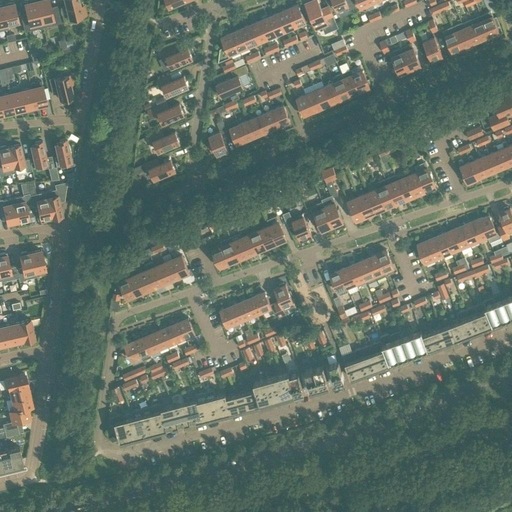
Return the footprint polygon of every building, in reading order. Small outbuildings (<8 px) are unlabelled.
[(43,26),(36,0),(31,0),(28,1),(29,2),(24,3),(27,13),(21,14),(25,31),(43,26)] [(57,5),(51,7),(48,0),(36,0),(43,26),(61,22),(57,5)] [(79,6),(78,0),(65,0),(66,6),(60,7),(64,24),(83,19),(81,14),(85,14),(83,5),(79,6)] [(307,0),(308,1),(306,2),(316,26),(322,24),(325,32),(338,27),(331,10),(324,13),(318,0),(307,0)] [(333,0),(337,9),(348,5),(350,9),(356,7),(353,0),(333,0)] [(368,0),(357,0),(360,7),(366,5),(369,9),(372,8),(368,0)] [(368,0),(372,8),(374,7),(373,2),(377,0),(368,0)] [(7,4),(3,5),(7,23),(18,21),(14,3),(13,3),(13,2),(7,3),(7,4)] [(293,5),(288,8),(296,26),(306,21),(298,3),(293,6),(293,5)] [(443,3),(428,9),(431,15),(445,8),(443,3)] [(7,23),(3,5),(2,4),(0,4),(0,30),(8,28),(7,23)] [(288,8),(278,12),(286,30),(296,26),(288,8)] [(490,9),(480,13),(491,37),(490,35),(494,33),(495,36),(503,32),(500,25),(495,14),(493,15),(490,9)] [(278,12),(269,16),(277,34),(286,30),(278,12)] [(480,13),(471,17),(472,19),(480,39),(481,41),(481,39),(484,37),(485,40),(491,37),(480,13)] [(269,16),(260,20),(268,38),(277,34),(269,16)] [(433,18),(428,21),(432,32),(438,30),(433,18)] [(480,39),(472,19),(462,23),(471,43),(475,41),(476,44),(481,41),(480,39)] [(260,20),(250,24),(258,42),(268,38),(260,20)] [(462,23),(453,27),(462,47),(466,45),(467,48),(472,45),(471,43),(462,23)] [(250,24),(241,28),(249,46),(258,42),(250,24)] [(453,26),(443,30),(452,51),(454,50),(455,52),(462,49),(462,47),(453,27),(453,26)] [(241,28),(232,32),(239,50),(249,46),(241,28)] [(411,28),(406,30),(410,41),(416,39),(411,28)] [(305,31),(299,33),(301,39),(308,36),(305,31)] [(220,48),(218,62),(231,56),(231,54),(239,50),(232,32),(225,35),(225,36),(222,38),(225,45),(220,48)] [(296,35),(290,37),(292,43),(298,40),(296,35)] [(434,36),(423,41),(426,47),(425,47),(428,55),(429,54),(431,60),(433,59),(434,61),(442,58),(441,56),(443,55),(434,36)] [(290,37),(283,40),(285,46),(292,43),(290,37)] [(385,39),(379,41),(384,53),(390,50),(385,39)] [(325,41),(318,44),(321,50),(327,47),(325,41)] [(277,43),(271,45),(273,51),(280,48),(277,43)] [(412,43),(401,47),(411,71),(417,68),(416,67),(421,65),(417,56),(418,56),(416,52),(416,53),(412,43)] [(271,45),(264,48),(267,54),(273,51),(271,45)] [(175,46),(162,51),(164,57),(167,56),(171,67),(178,64),(179,65),(186,62),(186,61),(188,60),(192,58),(193,57),(193,56),(195,55),(191,47),(189,48),(188,46),(183,49),(182,46),(176,48),(175,46)] [(395,55),(392,56),(394,62),(393,62),(395,65),(399,74),(404,72),(405,73),(411,71),(401,47),(393,51),(395,55)] [(259,51),(252,53),(254,59),(261,56),(259,51)] [(160,52),(155,57),(160,64),(166,60),(160,52)] [(252,53),(246,56),(248,62),(254,59),(252,53)] [(324,57),(323,57),(326,63),(327,65),(337,61),(335,59),(333,53),(327,56),(325,57),(324,57)] [(234,61),(223,66),(225,72),(236,67),(234,61)] [(219,88),(216,89),(219,95),(221,94),(222,95),(244,86),(239,75),(249,71),(246,64),(232,70),(235,76),(217,83),(219,88)] [(360,90),(353,73),(351,69),(341,73),(343,77),(351,94),(360,90)] [(363,69),(353,73),(360,90),(367,87),(367,86),(368,85),(369,85),(363,69)] [(71,73),(49,78),(52,90),(58,89),(60,98),(66,97),(66,98),(73,96),(69,83),(73,82),(71,73)] [(341,73),(332,77),(334,81),(341,98),(351,94),(343,77),(341,73)] [(170,74),(157,79),(160,86),(162,85),(167,95),(175,92),(175,93),(184,89),(183,88),(189,86),(184,75),(173,80),(170,74)] [(299,78),(294,81),(296,87),(302,84),(299,78)] [(46,103),(41,80),(30,83),(31,87),(36,105),(40,104),(40,106),(46,104),(46,103)] [(334,81),(325,85),(332,103),(341,98),(334,81)] [(19,85),(9,88),(10,92),(15,111),(15,112),(21,110),(21,109),(25,108),(21,90),(19,85)] [(325,85),(315,89),(323,106),(332,103),(325,85)] [(36,105),(31,87),(21,90),(25,108),(26,109),(32,108),(31,107),(36,105)] [(280,87),(268,92),(270,98),(283,92),(280,87)] [(315,89),(306,93),(313,111),(323,106),(315,89)] [(15,111),(10,92),(0,94),(0,96),(4,113),(5,114),(11,113),(10,112),(15,111)] [(306,93),(296,98),(303,113),(304,113),(306,112),(306,113),(313,111),(306,93)] [(499,113),(489,117),(493,129),(510,122),(506,114),(511,111),(511,94),(494,102),(499,113)] [(166,102),(148,110),(150,115),(158,112),(163,123),(170,120),(170,121),(178,118),(177,117),(184,113),(184,112),(186,111),(184,107),(182,108),(180,102),(168,107),(166,102)] [(284,104),(239,123),(247,141),(252,139),(251,137),(255,136),(256,138),(261,136),(260,133),(263,132),(264,134),(269,132),(268,130),(272,128),(273,130),(278,128),(277,126),(281,124),(282,126),(289,124),(288,121),(290,120),(290,118),(289,115),(288,115),(284,104)] [(247,141),(239,123),(237,119),(228,123),(237,143),(236,143),(238,146),(243,143),(242,141),(246,139),(247,142),(247,141)] [(210,142),(209,142),(210,143),(212,148),(212,149),(213,149),(215,148),(217,154),(220,153),(220,152),(225,150),(226,150),(228,149),(221,133),(227,131),(222,120),(217,122),(220,131),(215,133),(211,135),(211,134),(211,135),(209,135),(212,141),(210,142)] [(480,125),(466,131),(467,131),(470,138),(469,138),(470,138),(484,132),(483,132),(480,125)] [(162,130),(149,135),(151,142),(154,141),(158,151),(166,148),(167,148),(175,145),(175,144),(180,142),(175,130),(164,135),(162,130)] [(410,136),(404,139),(406,145),(413,142),(410,136)] [(58,155),(54,156),(57,166),(60,165),(60,168),(72,165),(66,138),(58,140),(59,142),(55,143),(58,155)] [(404,139),(397,142),(400,147),(406,145),(404,139)] [(46,156),(42,140),(34,142),(34,144),(31,145),(36,169),(48,167),(48,168),(54,167),(51,155),(46,156)] [(505,140),(496,144),(505,165),(511,162),(511,155),(508,145),(506,140),(505,140)] [(24,159),(20,143),(9,146),(14,168),(15,168),(25,165),(26,171),(32,170),(29,158),(24,159)] [(495,151),(489,153),(496,169),(505,165),(496,144),(493,146),(495,151)] [(14,168),(9,146),(7,146),(6,145),(0,145),(0,153),(2,162),(0,162),(0,174),(16,171),(15,168),(14,168)] [(390,145),(384,147),(386,153),(393,150),(390,145)] [(384,147),(377,150),(380,156),(386,153),(384,147)] [(485,155),(479,157),(486,173),(496,169),(489,153),(487,148),(484,150),(485,155)] [(371,153),(364,156),(367,162),(373,159),(371,153)] [(471,155),(468,156),(470,161),(477,178),(477,177),(486,173),(479,157),(474,159),(471,155)] [(364,156),(358,159),(360,164),(367,162),(364,156)] [(157,158),(144,163),(147,169),(149,168),(154,179),(161,176),(162,177),(169,174),(169,172),(176,169),(175,168),(177,167),(175,163),(173,164),(171,158),(160,163),(157,158)] [(350,159),(343,162),(345,167),(352,165),(350,159)] [(461,159),(459,160),(460,165),(467,181),(468,180),(469,182),(477,178),(470,161),(464,164),(461,159)] [(333,166),(327,169),(332,180),(338,177),(333,166)] [(427,166),(417,171),(426,190),(436,186),(432,176),(433,176),(431,171),(430,172),(427,166)] [(327,169),(322,171),(326,182),(332,180),(327,169)] [(406,169),(405,170),(416,195),(419,193),(420,194),(424,192),(423,191),(426,190),(417,171),(409,174),(406,169)] [(405,170),(395,174),(406,199),(409,197),(410,198),(414,196),(413,196),(416,195),(405,170)] [(395,174),(385,178),(396,203),(399,202),(400,202),(404,201),(404,200),(406,199),(395,174)] [(375,182),(378,187),(386,207),(396,203),(385,178),(375,182)] [(301,180),(296,182),(300,193),(306,191),(301,180)] [(64,200),(67,181),(54,184),(55,188),(46,191),(52,216),(62,214),(59,201),(64,200)] [(296,182),(290,185),(295,196),(300,193),(296,182)] [(378,187),(368,192),(376,211),(386,207),(378,187)] [(52,216),(46,191),(29,194),(31,204),(32,206),(38,205),(41,219),(52,216)] [(29,220),(26,205),(31,204),(29,194),(29,192),(23,194),(23,195),(13,197),(18,221),(21,220),(21,222),(29,220)] [(274,192),(268,194),(273,205),(278,203),(274,192)] [(368,192),(358,196),(366,216),(369,214),(370,215),(374,213),(374,212),(376,211),(368,192)] [(304,193),(299,194),(304,205),(308,203),(304,193)] [(331,195),(321,199),(322,200),(324,206),(333,226),(334,225),(335,226),(342,223),(342,222),(343,221),(340,214),(341,213),(339,207),(338,207),(335,202),(333,197),(332,194),(331,195)] [(358,196),(347,200),(350,206),(349,206),(351,211),(352,210),(356,220),(366,216),(358,196)] [(18,221),(13,197),(2,199),(2,198),(0,198),(0,211),(4,210),(8,225),(16,223),(15,221),(18,221)] [(322,200),(311,205),(314,211),(316,216),(315,217),(318,223),(319,223),(321,229),(322,231),(327,229),(327,228),(333,226),(324,206),(322,200)] [(504,224),(498,226),(504,239),(510,236),(508,233),(511,231),(511,211),(510,207),(508,207),(508,205),(503,207),(504,209),(499,211),(504,224)] [(289,211),(283,213),(288,227),(294,225),(295,226),(294,226),(297,234),(298,234),(300,239),(302,239),(303,241),(311,237),(310,235),(312,235),(302,213),(292,217),(289,211)] [(479,216),(487,236),(490,241),(501,237),(498,231),(496,231),(489,214),(480,218),(479,216)] [(287,239),(279,221),(277,215),(267,219),(269,225),(277,243),(287,239)] [(487,236),(479,216),(479,218),(471,221),(478,240),(487,236)] [(478,240),(471,221),(462,225),(470,243),(478,240)] [(269,225),(260,229),(267,247),(277,243),(269,225)] [(470,243),(462,225),(453,229),(461,247),(470,243)] [(260,229),(250,233),(258,251),(267,247),(260,229)] [(461,247),(453,229),(444,233),(452,251),(461,247)] [(250,233),(241,237),(249,255),(258,251),(250,233)] [(452,251),(444,233),(435,236),(443,254),(452,251)] [(443,254),(435,236),(426,240),(434,258),(443,254)] [(241,237),(232,240),(239,259),(249,255),(241,237)] [(232,240),(222,245),(230,263),(239,259),(232,240)] [(426,240),(418,244),(425,262),(434,258),(426,240)] [(222,245),(213,249),(220,267),(230,263),(222,245)] [(46,271),(41,249),(30,251),(35,274),(36,273),(46,271)] [(382,251),(377,253),(384,271),(394,267),(387,249),(382,251)] [(35,274),(30,251),(27,252),(27,250),(19,252),(23,267),(17,268),(16,269),(18,277),(19,280),(25,279),(25,278),(36,276),(36,273),(35,274)] [(16,269),(17,268),(16,265),(9,266),(6,252),(0,253),(0,273),(1,279),(1,281),(18,277),(16,269)] [(367,256),(377,279),(386,275),(384,271),(377,253),(368,257),(367,256)] [(182,254),(173,258),(180,276),(185,274),(190,272),(182,254)] [(367,257),(358,260),(366,279),(366,278),(368,283),(377,279),(367,256),(367,257)] [(507,257),(500,260),(502,265),(509,263),(507,257)] [(180,276),(173,258),(164,262),(172,280),(180,276)] [(153,260),(144,264),(146,269),(154,287),(158,285),(158,286),(163,284),(155,265),(153,260)] [(358,261),(349,265),(356,282),(366,279),(358,260),(358,261)] [(500,260),(494,262),(496,268),(502,265),(500,260)] [(172,280),(164,262),(155,265),(163,284),(172,280)] [(488,264),(481,266),(483,272),(490,269),(488,264)] [(349,265),(339,269),(347,286),(356,282),(349,265)] [(481,266),(474,269),(477,274),(483,272),(481,266)] [(135,267),(126,271),(129,277),(136,295),(145,291),(135,267)] [(146,269),(137,273),(145,291),(154,287),(146,269)] [(333,273),(330,274),(339,295),(349,291),(347,286),(339,269),(333,272),(333,273)] [(119,278),(118,284),(121,285),(127,298),(136,295),(129,277),(127,277),(126,275),(119,278)] [(280,300),(274,302),(278,311),(280,315),(280,316),(289,312),(288,308),(295,305),(291,295),(292,294),(290,290),(289,291),(286,283),(284,284),(284,282),(279,284),(280,286),(275,288),(280,300)] [(444,282),(437,285),(443,299),(449,296),(444,282)] [(264,291),(256,294),(262,310),(268,308),(271,315),(278,311),(274,302),(271,304),(265,292),(264,292),(264,291)] [(247,298),(254,314),(256,319),(259,318),(257,313),(262,310),(256,294),(247,298)] [(511,317),(504,298),(503,295),(494,298),(502,320),(511,317)] [(493,296),(483,299),(484,301),(484,302),(485,303),(493,324),(498,322),(502,320),(494,298),(493,296)] [(247,298),(238,302),(245,318),(247,323),(250,321),(249,316),(254,314),(247,298)] [(397,298),(391,300),(393,306),(400,303),(397,298)] [(484,301),(475,304),(476,307),(484,327),(492,324),(493,324),(485,303),(484,302),(484,301)] [(238,302),(229,306),(238,326),(241,325),(239,320),(245,318),(238,302)] [(384,303),(377,306),(380,312),(386,309),(384,303)] [(407,303),(400,306),(403,312),(409,309),(407,303)] [(475,304),(466,308),(467,310),(475,331),(484,327),(476,307),(475,304)] [(343,305),(337,307),(342,318),(348,316),(343,305)] [(229,306),(220,309),(227,325),(232,323),(235,328),(238,326),(229,306)] [(377,306),(371,309),(373,315),(380,312),(377,306)] [(466,308),(457,312),(458,314),(459,317),(466,334),(475,331),(467,310),(466,308)] [(185,315),(178,318),(186,337),(195,333),(189,317),(186,318),(185,315)] [(348,316),(339,320),(341,326),(351,322),(348,316)] [(459,317),(450,320),(457,338),(466,334),(459,317)] [(35,338),(30,318),(20,321),(24,340),(35,338)] [(186,337),(178,318),(178,319),(179,321),(175,322),(174,320),(169,322),(170,324),(177,341),(186,337)] [(451,323),(442,327),(447,342),(457,338),(450,320),(449,320),(451,323)] [(24,340),(20,321),(19,321),(10,323),(14,342),(23,340),(24,340)] [(14,342),(10,323),(0,325),(4,344),(14,342)] [(170,324),(166,326),(165,324),(160,326),(161,328),(168,344),(177,341),(170,324)] [(442,327),(432,331),(437,345),(447,342),(442,327)] [(161,328),(157,330),(156,328),(151,330),(152,332),(159,348),(168,344),(161,328)] [(428,349),(423,334),(421,330),(411,334),(418,352),(428,349)] [(421,330),(423,334),(428,349),(437,345),(432,331),(423,334),(421,330)] [(147,331),(142,333),(152,356),(152,357),(161,353),(159,348),(152,332),(148,334),(147,331)] [(399,331),(389,334),(392,341),(399,359),(409,356),(402,338),(399,331)] [(138,335),(134,337),(143,360),(152,356),(142,333),(143,336),(139,337),(138,335)] [(399,359),(392,341),(389,334),(379,337),(381,340),(389,363),(399,359)] [(418,352),(411,334),(402,338),(409,356),(418,352)] [(130,339),(124,341),(125,344),(133,364),(143,360),(134,337),(133,337),(134,339),(131,341),(130,339)] [(381,340),(371,343),(380,366),(389,363),(381,340)] [(371,343),(361,347),(365,355),(370,370),(380,366),(371,343)] [(361,347),(352,350),(355,358),(361,373),(370,370),(365,355),(361,347)] [(352,350),(342,354),(351,377),(361,373),(355,358),(352,350)] [(187,357),(181,360),(183,365),(189,362),(187,357)] [(181,360),(173,363),(175,368),(183,365),(181,360)] [(339,360),(329,363),(331,371),(330,371),(331,377),(333,376),(334,382),(344,379),(339,360)] [(324,364),(314,367),(320,386),(329,384),(327,378),(329,377),(327,372),(326,372),(324,364)] [(166,366),(158,369),(161,375),(168,372),(166,366)] [(215,372),(212,366),(206,369),(208,374),(215,372)] [(234,372),(232,366),(226,368),(229,374),(234,372)] [(301,379),(299,371),(298,367),(288,370),(288,371),(295,393),(305,391),(303,385),(304,385),(303,379),(301,379)] [(314,367),(304,370),(307,378),(305,378),(307,384),(308,383),(310,389),(320,386),(314,367)] [(229,374),(226,368),(220,371),(223,377),(229,374)] [(134,369),(123,374),(125,380),(136,375),(134,369)] [(158,369),(150,372),(153,378),(161,375),(158,369)] [(208,374),(206,369),(199,372),(201,377),(208,374)] [(295,393),(288,371),(277,375),(284,396),(295,393),(295,394),(295,393)] [(27,383),(25,372),(3,378),(6,389),(9,388),(9,387),(27,383)] [(147,374),(140,376),(143,382),(149,379),(147,374)] [(284,396),(277,375),(265,378),(272,400),(284,396)] [(136,378),(129,381),(132,387),(138,384),(136,378)] [(272,400),(265,378),(254,381),(260,403),(272,400)] [(129,381),(123,384),(125,389),(132,387),(129,381)] [(255,388),(246,391),(250,406),(260,403),(254,381),(253,381),(255,388)] [(30,394),(27,383),(9,387),(9,388),(12,398),(30,394)] [(118,386),(112,388),(112,389),(115,395),(120,392),(118,386)] [(214,389),(205,391),(207,397),(212,416),(221,414),(216,395),(214,389)] [(212,416),(207,397),(205,391),(196,393),(197,398),(202,418),(212,416)] [(246,391),(237,393),(241,409),(250,406),(246,391)] [(120,392),(115,395),(118,401),(123,399),(120,392)] [(225,392),(216,395),(221,414),(230,411),(225,392)] [(226,392),(225,392),(230,411),(241,409),(237,393),(227,396),(226,392)] [(32,405),(30,394),(12,398),(14,408),(14,409),(28,406),(32,405)] [(197,398),(185,401),(190,421),(191,421),(196,419),(196,420),(202,418),(202,419),(202,418),(197,398)] [(185,401),(173,404),(179,425),(179,424),(184,422),(184,424),(191,423),(190,421),(185,401)] [(160,403),(150,406),(153,411),(158,430),(167,428),(162,407),(160,403)] [(173,404),(162,407),(167,428),(167,427),(173,425),(173,426),(179,425),(173,404)] [(30,417),(28,406),(14,409),(14,408),(9,409),(12,422),(3,424),(6,436),(19,432),(16,420),(30,417)] [(150,406),(142,408),(143,413),(148,433),(158,430),(153,411),(150,406)] [(142,408),(133,410),(133,412),(134,416),(139,435),(148,433),(143,413),(142,408)] [(133,412),(124,414),(125,418),(130,437),(139,435),(134,416),(133,412)] [(123,413),(113,415),(114,415),(113,415),(108,423),(109,423),(109,422),(115,421),(120,440),(130,437),(125,418),(123,413)] [(23,464),(19,446),(9,448),(13,466),(23,464)] [(13,466),(9,448),(0,450),(0,455),(3,469),(13,466)]
